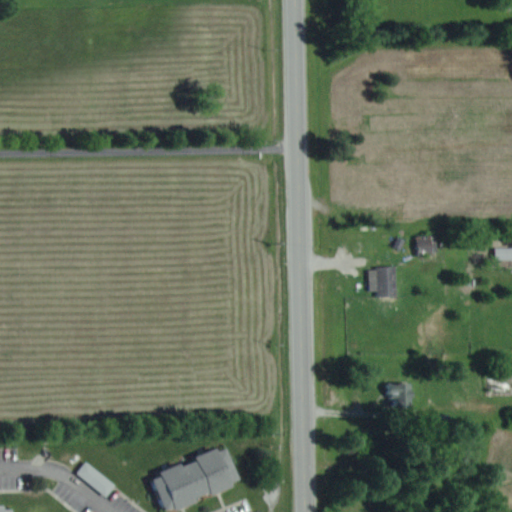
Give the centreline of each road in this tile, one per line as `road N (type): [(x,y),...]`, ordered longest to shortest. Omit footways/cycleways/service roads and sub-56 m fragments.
road 1 (primary): [(306,511),(295,0)]
road 2 (residential): [(111,511),(66,477),(0,471)]
